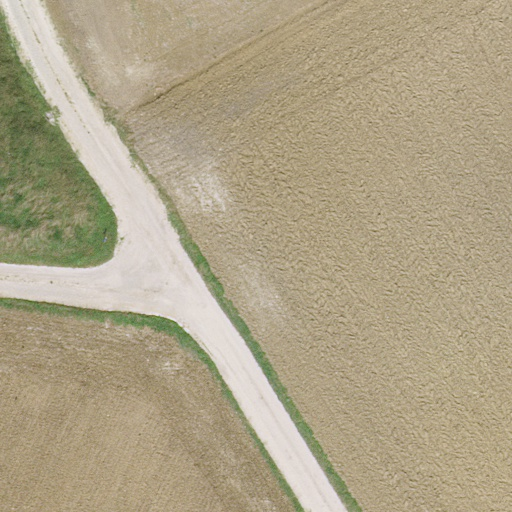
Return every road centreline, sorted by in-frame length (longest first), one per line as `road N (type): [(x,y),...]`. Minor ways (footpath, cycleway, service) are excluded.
road 1 (track): [(168,284),(20,0)]
road 2 (track): [(76,120),(330,0)]
road 3 (track): [(325,511),(168,284)]
road 4 (track): [(0,284),(168,284)]
